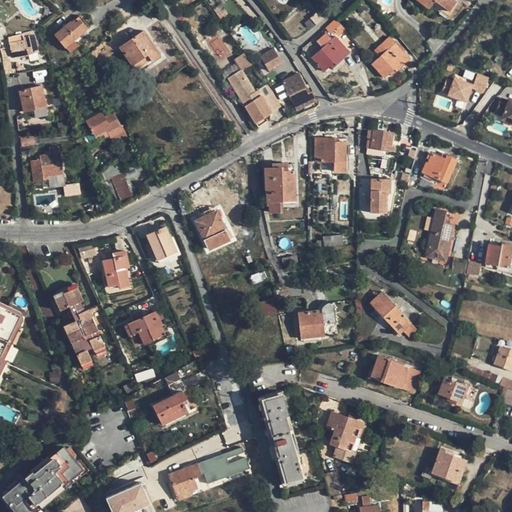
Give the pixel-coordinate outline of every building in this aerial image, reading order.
[(420,0),(430,7),(432,5),(440,11),(443,7),(450,11),(457,0),(420,0)] [(319,11),(313,17),(318,22),(324,16),(319,11)] [(336,19),(327,27),(332,33),(337,28),(341,33),(345,30),(336,19)] [(75,24),(72,21),(72,20),(56,34),(70,52),(78,45),(75,41),(88,30),(80,20),(77,22),(75,24)] [(144,30),(120,46),(137,70),(160,54),(144,30)] [(34,34),(34,31),(9,36),(13,57),(26,55),(39,52),(35,34),(34,34)] [(324,71),(330,66),(334,63),(337,65),(350,53),(335,36),(333,39),(327,32),(317,41),(323,48),(312,58),(324,71)] [(51,36),(44,41),(54,54),(62,48),(51,36)] [(395,69),(397,72),(411,59),(391,36),(376,49),(381,56),(373,63),(380,71),(385,77),(390,73),(395,69)] [(105,40),(86,57),(90,64),(111,46),(105,40)] [(6,45),(0,46),(0,48),(2,54),(2,56),(8,54),(6,45)] [(90,64),(94,70),(115,51),(111,46),(90,64)] [(275,48),(262,55),(266,62),(278,55),(275,48)] [(240,70),(250,65),(245,53),(234,58),(240,70)] [(283,63),(280,56),(278,56),(266,64),(270,71),(283,63)] [(10,58),(3,58),(4,71),(12,70),(10,58)] [(68,70),(58,78),(59,83),(65,80),(67,82),(73,77),(68,70)] [(273,113),(259,90),(255,92),(241,70),(228,78),(259,127),(269,120),(267,117),(273,113)] [(489,78),(478,73),(474,84),(473,88),(484,92),(489,78)] [(290,83),(285,86),(297,110),(317,101),(313,91),(309,92),(301,75),(289,80),(290,83)] [(454,81),(447,78),(443,91),(450,94),(449,95),(467,102),(473,88),(474,84),(455,78),(454,81)] [(267,84),(259,90),(273,113),(281,107),(267,84)] [(32,110),(46,107),(48,106),(43,85),(20,91),(24,112),(32,110)] [(151,89),(139,97),(142,102),(154,94),(151,89)] [(509,102),(501,99),(496,113),(504,116),(502,120),(511,123),(511,100),(510,100),(509,102)] [(48,114),(46,107),(32,110),(34,118),(48,114)] [(85,114),(88,120),(102,113),(98,107),(85,114)] [(122,107),(117,111),(120,116),(125,113),(122,107)] [(103,112),(102,113),(88,120),(87,121),(95,137),(107,131),(100,120),(105,117),(103,112)] [(114,112),(105,117),(100,120),(107,131),(113,142),(127,134),(114,112)] [(393,134),(383,132),(375,131),(370,130),(368,138),(369,139),(367,155),(371,155),(372,149),(383,151),(390,152),(393,134)] [(332,135),(315,135),(314,158),(333,159),(333,169),(344,169),(344,139),(332,138),(332,135)] [(21,137),(22,146),(37,144),(36,136),(21,137)] [(34,181),(45,180),(44,176),(48,176),(64,174),(60,147),(49,148),(50,155),(40,156),(41,160),(32,162),(34,181)] [(356,151),(348,151),(348,159),(356,159),(356,151)] [(447,161),(433,154),(429,164),(428,163),(421,178),(436,185),(439,180),(448,184),(458,161),(449,157),(447,161)] [(103,169),(108,180),(111,178),(117,192),(121,201),(133,195),(119,162),(103,169)] [(289,165),(275,166),(266,166),(268,189),(269,190),(269,203),(276,203),(277,209),(286,209),(285,198),(298,197),(296,167),(289,168),(289,165)] [(113,194),(117,192),(111,178),(108,180),(113,194)] [(391,180),(371,179),(371,213),(387,213),(387,194),(391,194),(391,180)] [(67,184),(69,195),(81,194),(79,183),(67,184)] [(81,194),(69,195),(72,217),(84,215),(81,194)] [(219,211),(216,205),(197,215),(200,221),(219,211)] [(231,237),(219,211),(200,221),(197,222),(209,248),(231,237)] [(445,224),(446,220),(448,213),(438,211),(430,242),(426,241),(424,250),(441,254),(445,239),(452,240),(455,226),(450,225),(445,224)] [(511,219),(499,215),(497,222),(511,226),(511,219)] [(157,259),(176,251),(165,226),(147,234),(157,259)] [(324,248),(344,247),(343,236),(324,237),(324,241),(324,248)] [(88,244),(79,248),(83,259),(92,256),(88,244)] [(504,247),(490,245),(487,265),(510,269),(511,255),(511,245),(504,244),(504,247)] [(113,252),(113,259),(128,256),(126,250),(113,252)] [(178,255),(176,251),(157,259),(159,263),(178,255)] [(130,267),(128,256),(113,259),(102,261),(108,286),(118,284),(119,288),(130,285),(126,268),(130,267)] [(296,256),(282,259),(284,265),(297,262),(296,256)] [(481,264),(470,262),(468,274),(479,276),(481,264)] [(95,351),(105,346),(100,335),(99,335),(97,331),(98,330),(89,309),(86,310),(81,300),(83,299),(77,286),(69,290),(63,293),(64,295),(55,299),(60,310),(69,306),(75,320),(63,326),(71,342),(72,342),(82,365),(92,361),(87,350),(92,347),(94,351),(95,351)] [(25,287),(19,290),(24,302),(30,299),(25,287)] [(53,294),(55,299),(64,295),(63,293),(62,291),(53,294)] [(400,334),(404,331),(412,324),(404,316),(401,318),(398,314),(400,312),(389,300),(379,295),(371,303),(400,334)] [(273,299),(259,304),(262,315),(277,311),(273,299)] [(0,356),(20,315),(0,305),(0,363),(1,361),(0,359),(0,356)] [(162,308),(154,311),(159,321),(166,317),(162,308)] [(165,334),(159,321),(154,311),(127,323),(132,335),(139,332),(144,345),(154,340),(155,339),(165,334)] [(318,312),(298,314),(301,340),(325,337),(324,327),(327,327),(326,314),(319,314),(318,312)] [(129,336),(132,335),(127,323),(124,325),(129,336)] [(417,331),(412,324),(404,331),(410,337),(417,331)] [(131,337),(135,348),(143,345),(138,334),(131,337)] [(469,356),(471,347),(469,347),(470,339),(456,337),(453,353),(469,356)] [(199,348),(193,351),(197,359),(203,356),(199,348)] [(511,351),(502,348),(496,364),(511,370),(511,351)] [(389,359),(379,356),(372,376),(381,380),(381,381),(413,393),(421,373),(409,369),(396,363),(397,360),(390,357),(389,359)] [(466,372),(491,382),(493,374),(491,373),(490,374),(468,365),(466,372)] [(156,381),(171,373),(168,368),(154,375),(156,381)] [(147,370),(135,374),(137,382),(150,379),(147,370)] [(59,372),(50,373),(51,382),(60,381),(59,372)] [(168,382),(179,378),(177,373),(166,376),(168,382)] [(511,381),(493,374),(491,382),(504,388),(511,390),(511,381)] [(173,395),(153,405),(162,424),(188,411),(183,400),(186,399),(183,391),(186,389),(180,378),(168,384),(173,395)] [(447,379),(444,386),(440,398),(448,401),(450,398),(456,400),(455,403),(462,406),(469,388),(447,379)] [(132,382),(123,387),(127,393),(136,389),(132,382)] [(436,396),(440,398),(444,386),(440,385),(436,396)] [(500,400),(511,405),(511,390),(504,388),(500,400)] [(286,415),(289,415),(283,395),(264,400),(287,481),(303,477),(286,415)] [(132,398),(126,401),(130,411),(136,409),(132,398)] [(357,420),(348,417),(332,411),(327,426),(334,429),(329,443),(336,446),(350,451),(356,436),(358,437),(364,422),(357,420)] [(355,453),(350,451),(336,446),(332,456),(352,463),(355,453)] [(67,449),(65,447),(33,472),(33,470),(27,475),(28,477),(5,495),(18,511),(30,511),(84,470),(75,459),(79,457),(71,447),(67,449)] [(455,453),(442,449),(433,472),(460,481),(467,460),(454,456),(455,453)] [(157,459),(153,450),(146,454),(151,463),(157,459)] [(169,473),(177,495),(190,491),(197,488),(193,477),(201,475),(194,454),(180,460),(182,469),(169,473)] [(337,473),(324,476),(327,487),(339,485),(337,473)] [(153,511),(141,483),(105,498),(111,511),(153,511)] [(339,485),(327,487),(329,496),(341,493),(339,485)] [(192,495),(190,491),(177,495),(178,500),(192,495)] [(370,495),(362,496),(363,504),(371,502),(370,495)]
